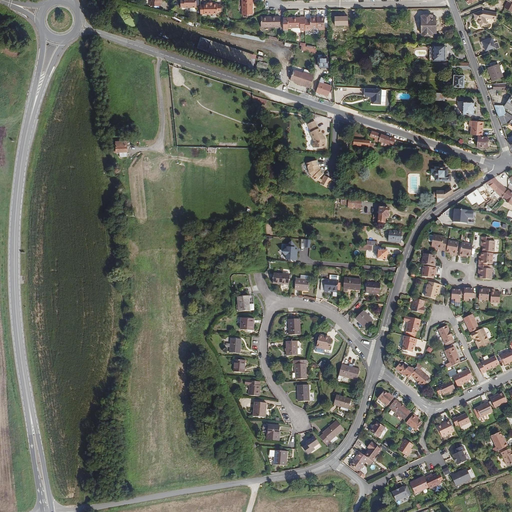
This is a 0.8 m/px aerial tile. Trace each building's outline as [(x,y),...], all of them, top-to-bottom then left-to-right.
[(252,15),(251,0),(241,0),(242,15),(252,15)] [(222,11),(222,7),(219,7),(217,5),(217,3),(208,4),(200,4),(200,14),(220,14),(220,12),(222,11)] [(495,22),(496,14),(481,12),(473,15),(478,29),(487,25),(485,21),(485,19),(495,22)] [(348,16),(335,16),(335,25),(348,25),(348,16)] [(306,31),(306,20),(306,17),(300,17),(300,18),(284,18),(284,28),(293,28),(300,28),(300,31),(306,31)] [(435,28),(435,19),(434,19),(434,17),(421,18),(422,38),(434,38),(434,35),(437,35),(437,28),(435,28)] [(281,28),(280,18),(269,18),(269,20),(261,20),(262,28),(281,28)] [(327,28),(327,18),(312,18),(312,20),(306,20),(306,31),(312,31),(312,28),(327,28)] [(263,39),(238,33),(228,30),(228,34),(262,43),(263,39)] [(252,55),(200,37),(197,48),(248,65),(247,66),(252,68),(254,60),(250,59),(252,55)] [(494,44),(491,39),(482,43),(486,52),(494,49),(495,48),(494,44)] [(446,64),(446,48),(434,48),(434,49),(434,62),(434,64),(446,64)] [(328,58),(319,59),(320,70),(329,69),(328,58)] [(502,78),(498,65),(488,68),(492,81),(502,78)] [(310,90),(313,79),(313,77),(309,76),(308,75),(308,77),(303,75),(293,73),(290,83),(294,84),(304,87),(304,89),(310,90)] [(466,80),(466,78),(461,78),(461,79),(459,78),(455,77),(454,90),(459,90),(459,89),(461,90),(465,90),(465,83),(466,83),(466,80)] [(329,98),(332,87),(324,84),(320,83),(316,94),(329,98)] [(380,105),(381,91),(366,89),(365,93),(365,96),(365,98),(369,98),(370,98),(373,98),(372,105),(377,105),(380,105)] [(454,99),(454,95),(434,94),(433,101),(446,102),(446,99),(454,99)] [(266,105),(267,100),(253,95),(253,99),(253,101),(266,105)] [(511,98),(510,97),(502,109),(511,114),(511,98)] [(474,115),(475,103),(463,102),(462,114),(474,115)] [(501,106),(494,106),(498,118),(499,117),(504,116),(506,113),(502,109),(501,106)] [(511,120),(504,116),(499,117),(502,124),(507,123),(509,124),(509,125),(511,127),(511,120)] [(323,138),(318,127),(317,127),(314,121),(310,122),(307,123),(311,130),(310,131),(314,140),(314,141),(312,142),(312,145),(313,146),(324,147),(325,138),(324,137),(323,138)] [(483,135),(484,122),(469,121),(469,126),(471,126),(470,134),(483,135)] [(395,138),(372,130),(371,135),(374,136),(373,139),(378,141),(379,140),(392,145),(395,138)] [(370,146),(370,139),(351,136),(350,144),(370,146)] [(489,146),(489,142),(488,142),(488,138),(478,137),(477,147),(488,148),(488,146),(489,146)] [(127,145),(127,140),(116,140),(116,146),(114,146),(114,152),(117,152),(117,154),(120,154),(120,157),(127,157),(127,152),(128,152),(127,145)] [(323,171),(317,166),(318,166),(316,158),(306,161),(309,171),(311,173),(310,174),(315,179),(316,178),(318,176),(323,171)] [(448,166),(440,165),(440,166),(435,165),(434,178),(439,178),(450,179),(451,173),(447,172),(448,166)] [(326,185),(331,177),(324,173),(321,178),(320,180),(319,182),(326,185)] [(507,189),(502,186),(497,179),(495,177),(487,182),(498,192),(497,193),(502,198),(502,197),(505,193),(507,189)] [(447,196),(454,192),(450,186),(444,190),(437,190),(437,202),(447,196)] [(485,201),(477,189),(466,196),(472,205),(477,202),(479,205),(485,201)] [(511,202),(511,192),(507,189),(505,193),(502,197),(506,200),(506,201),(508,203),(510,201),(511,202)] [(360,208),(361,201),(349,200),(348,205),(348,207),(360,208)] [(387,221),(387,215),(389,216),(390,205),(380,204),(379,212),(374,212),(373,220),(387,221)] [(454,208),(453,215),(453,224),(467,225),(468,217),(474,217),(474,210),(454,208)] [(401,241),(402,230),(390,230),(389,241),(401,241)] [(447,250),(448,244),(446,243),(446,242),(443,241),(444,236),(434,235),(433,242),(432,246),(436,247),(438,247),(438,249),(445,250),(445,249),(447,250)] [(494,252),(495,241),(490,241),(490,237),(481,237),(481,245),(483,245),(483,247),(483,251),(494,252)] [(457,255),(459,241),(449,239),(448,244),(447,250),(447,251),(450,251),(453,252),(452,254),(457,255)] [(470,255),(471,250),(472,243),(461,241),(459,255),(463,256),(463,254),(466,254),(470,255)] [(286,248),(287,248),(287,250),(286,250),(285,255),(287,255),(286,260),(296,261),(297,249),(294,249),(295,245),(286,245),(286,248)] [(385,254),(385,250),(378,249),(377,258),(386,259),(386,254),(385,254)] [(434,261),(434,259),(435,255),(423,253),(422,264),(435,266),(436,262),(434,261)] [(492,263),(493,253),(481,253),(481,257),(481,259),(479,259),(479,265),(487,265),(487,263),(492,263)] [(492,279),(492,269),(487,268),(487,265),(479,265),(479,272),(481,272),(480,275),(480,279),(492,279)] [(434,274),(434,271),(436,272),(437,268),(423,266),(422,276),(433,278),(434,274)] [(289,284),(290,274),(273,272),(272,283),(289,284)] [(309,289),(310,279),(296,277),(295,288),(309,289)] [(359,289),(360,278),(344,277),(343,287),(359,289)] [(336,291),(337,279),(326,278),(325,290),(336,291)] [(378,293),(379,282),(366,281),(365,292),(378,293)] [(439,291),(441,284),(429,281),(428,284),(426,291),(427,291),(426,296),(435,298),(436,294),(437,290),(439,291)] [(473,293),(473,288),(465,288),(464,295),(464,300),(469,301),(469,298),(473,298),(473,293)] [(461,295),(462,289),(456,289),(453,289),(452,299),(456,299),(456,302),(461,302),(461,295)] [(490,293),(490,289),(480,289),(479,299),(489,300),(490,293)] [(500,303),(500,292),(495,292),(495,289),(491,289),(491,293),(491,302),(500,303)] [(249,311),(248,302),(249,302),(249,296),(238,297),(239,312),(249,311)] [(422,308),(423,301),(413,299),(410,311),(422,314),(423,308),(422,308)] [(374,320),(364,310),(356,318),(366,328),(374,320)] [(478,327),(472,313),(463,318),(470,332),(478,327)] [(250,330),(251,323),(253,324),(253,319),(240,318),(240,329),(250,330)] [(418,328),(419,320),(408,318),(407,323),(404,332),(405,332),(414,334),(414,335),(415,330),(416,327),(418,328)] [(300,334),(300,319),(288,319),(289,335),(300,334)] [(455,338),(451,331),(450,331),(450,329),(448,324),(439,329),(445,343),(455,338)] [(490,343),(483,327),(471,333),(473,338),(476,337),(477,340),(475,340),(479,348),(489,343),(490,343)] [(329,348),(331,337),(328,337),(325,336),(325,335),(319,333),(316,346),(329,348)] [(413,347),(413,344),(415,344),(416,339),(403,336),(402,341),(403,341),(401,350),(411,353),(413,347)] [(240,354),(241,339),(231,338),(229,352),(240,354)] [(297,348),(297,341),(286,341),(287,355),(296,355),(296,348),(297,348)] [(461,362),(455,347),(453,348),(446,351),(450,362),(446,364),(447,368),(461,362)] [(511,348),(500,354),(504,363),(511,359),(511,348)] [(486,370),(499,364),(496,356),(482,362),(479,364),(480,367),(483,374),(487,372),(486,370)] [(243,372),(245,360),(234,359),(233,372),(243,372)] [(307,378),(307,363),(309,363),(309,359),(294,359),(294,363),(296,363),(296,378),(307,378)] [(430,377),(421,370),(421,369),(420,368),(421,366),(418,363),(417,367),(415,371),(412,374),(415,377),(414,378),(418,381),(420,383),(423,385),(425,384),(430,377)] [(357,379),(360,369),(342,364),(339,374),(340,374),(357,379)] [(412,374),(415,371),(411,368),(407,368),(403,365),(402,366),(399,364),(396,368),(402,374),(404,373),(406,375),(409,378),(411,375),(412,374)] [(458,387),(465,384),(464,382),(470,379),(473,377),(469,369),(453,376),(458,385),(458,387)] [(259,396),(260,385),(258,384),(259,381),(248,380),(246,379),(245,383),(247,383),(249,384),(248,394),(258,395),(259,396)] [(450,393),(454,391),(453,389),(456,388),(452,379),(435,386),(439,393),(443,392),(444,393),(449,390),(450,393)] [(308,400),(307,384),(297,384),(297,400),(308,400)] [(387,405),(394,396),(391,394),(390,395),(387,393),(384,390),(378,398),(387,405)] [(495,407),(507,401),(503,392),(496,395),(496,394),(490,397),(495,407)] [(348,408),(351,398),(336,394),(333,404),(342,406),(348,408)] [(411,411),(403,405),(403,404),(402,403),(401,403),(396,399),(390,406),(405,419),(411,411)] [(493,410),(488,400),(485,402),(485,403),(477,407),(477,408),(479,412),(477,413),(479,417),(488,412),(493,410)] [(265,418),(267,403),(254,402),(253,417),(265,418)] [(422,421),(418,419),(416,416),(417,415),(414,412),(406,421),(416,429),(417,428),(421,423),(422,421)] [(461,427),(471,421),(467,412),(462,414),(460,415),(460,416),(457,418),(456,417),(453,419),(456,426),(460,424),(461,427)] [(335,435),(343,428),(336,420),(322,432),(323,433),(319,436),(326,444),(330,441),(329,440),(335,435)] [(379,435),(385,425),(378,420),(375,424),(373,427),(372,426),(370,429),(379,435)] [(440,424),(441,424),(437,426),(442,436),(454,431),(449,420),(445,422),(440,424)] [(279,433),(280,425),(268,424),(267,438),(280,440),(280,433),(279,433)] [(507,446),(504,439),(503,439),(501,437),(499,432),(490,436),(496,447),(493,449),(495,452),(507,446)] [(319,442),(314,435),(305,442),(307,444),(303,446),(307,453),(314,448),(312,446),(319,442)] [(409,450),(410,447),(413,443),(405,438),(398,449),(407,455),(410,451),(409,450)] [(374,460),(383,447),(374,441),(370,447),(371,448),(373,449),(371,451),(370,450),(367,455),(372,458),(374,460)] [(467,461),(463,453),(465,452),(463,448),(454,452),(456,455),(454,456),(455,459),(456,463),(457,462),(458,465),(467,461)] [(511,464),(511,452),(509,449),(507,450),(501,452),(501,453),(507,467),(511,464)] [(285,465),(287,451),(275,450),(274,464),(285,465)] [(369,462),(372,458),(367,455),(360,450),(351,463),(360,469),(366,460),(369,462)] [(471,479),(468,471),(467,470),(466,468),(451,475),(456,486),(471,479)] [(441,483),(439,480),(437,476),(436,473),(429,476),(429,474),(424,476),(430,488),(441,483)] [(429,486),(424,476),(410,483),(415,493),(429,486)] [(411,495),(406,485),(402,487),(402,486),(391,492),(396,502),(407,496),(407,497),(411,495)]
